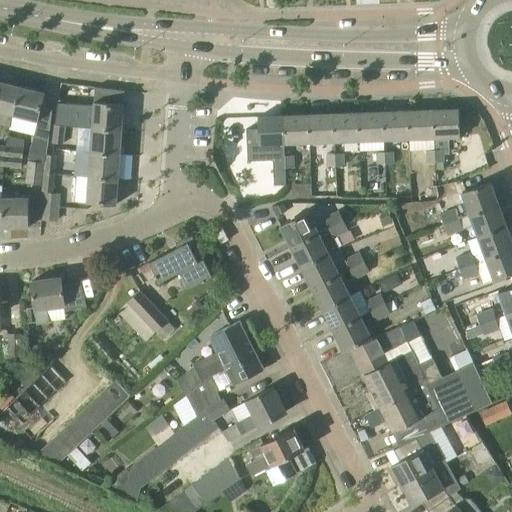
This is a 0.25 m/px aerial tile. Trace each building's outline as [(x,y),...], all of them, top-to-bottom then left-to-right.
[(0,112),(14,116),(21,87),(0,81),(0,112)] [(21,87),(14,116),(38,122),(45,93),(21,87)] [(79,119),(79,127),(122,130),(124,104),(94,102),(93,118),(80,117),(79,119)] [(58,108),(56,125),(66,126),(66,118),(67,108),(58,108)] [(444,150),(444,155),(449,155),(448,137),(460,137),(459,109),(434,110),(435,138),(434,138),(435,150),(444,150)] [(434,110),(410,111),(411,139),(434,138),(435,138),(434,110)] [(386,140),(411,139),(410,111),(385,112),(386,140)] [(361,141),(386,140),(385,112),(360,113),(361,141)] [(360,113),(334,114),(335,142),(361,141),(360,113)] [(310,143),(335,142),(334,114),(309,115),(310,143)] [(285,144),(310,143),(309,115),(284,116),(285,144)] [(258,117),(259,128),(247,129),(248,161),(273,160),(274,186),(286,185),(286,168),(285,156),(285,144),(284,116),(258,117)] [(64,144),(66,126),(56,125),(54,143),(64,144)] [(121,155),(122,130),(79,127),(77,151),(121,155)] [(5,156),(22,158),(23,149),(6,147),(5,156)] [(427,162),(436,162),(435,150),(426,151),(427,162)] [(444,150),(435,150),(436,162),(438,162),(444,162),(444,155),(444,150)] [(119,180),(121,155),(77,151),(75,176),(78,177),(119,180)] [(378,164),(387,164),(386,152),(377,152),(378,164)] [(386,152),(387,164),(394,164),(394,152),(386,152)] [(336,168),(336,153),(328,154),(329,168),(336,168)] [(343,153),(336,153),(336,168),(344,167),(343,153)] [(44,174),(55,175),(57,156),(47,155),(46,161),(44,174)] [(21,169),(22,158),(5,156),(4,167),(21,169)] [(285,156),(286,168),(294,168),(294,156),(285,156)] [(43,185),(45,162),(35,162),(27,161),(27,172),(26,184),(43,185)] [(44,174),(43,185),(42,192),(54,192),(55,175),(44,174)] [(117,205),(119,180),(78,177),(76,199),(87,200),(87,202),(117,205)] [(471,215),(499,205),(490,182),(463,192),(471,215)] [(292,197),(311,196),(311,184),(291,185),(292,197)] [(60,194),(54,193),(44,193),(42,218),(58,220),(60,194)] [(4,198),(4,227),(29,227),(29,198),(4,198)] [(479,237),(507,227),(499,205),(471,215),(479,237)] [(440,215),(444,225),(460,219),(456,209),(440,214),(440,215)] [(292,247),(319,234),(308,212),(281,225),(292,247)] [(330,229),(345,221),(340,212),(325,219),(330,229)] [(460,219),(444,225),(448,236),(464,230),(460,219)] [(340,248),(335,238),(349,231),(345,221),(330,229),(329,229),(319,234),(292,247),(303,268),(329,255),(329,254),(340,248)] [(471,252),(475,263),(487,259),(511,249),(511,240),(507,227),(479,237),(467,241),(471,252)] [(150,262),(160,282),(181,271),(189,287),(213,275),(192,236),(176,244),(178,248),(150,262)] [(511,249),(487,259),(495,281),(511,275),(511,249)] [(471,252),(457,257),(461,268),(475,263),(471,252)] [(313,289),(340,276),(351,270),(366,263),(361,253),(335,266),(329,255),(303,268),(313,289)] [(366,263),(351,270),(355,279),(370,272),(366,263)] [(475,263),(461,268),(465,279),(479,274),(475,263)] [(313,289),(324,310),(350,296),(340,276),(313,289)] [(87,307),(86,302),(81,283),(63,286),(61,277),(32,281),(36,310),(36,309),(38,323),(48,322),(46,308),(64,305),(65,310),(87,307)] [(504,304),(508,314),(511,312),(511,287),(499,292),(504,304)] [(165,340),(176,329),(138,291),(127,302),(165,340)] [(324,310),(334,330),(361,317),(371,312),(387,304),(382,295),(366,303),(360,291),(350,296),(324,310)] [(392,313),(391,312),(387,304),(371,312),(376,321),(392,313)] [(480,325),(496,319),(493,308),(476,314),(480,325)] [(365,326),(361,317),(334,330),(345,351),(351,348),(351,349),(371,338),(365,326)] [(484,336),(501,330),(496,319),(480,325),(484,336)] [(186,396),(209,379),(210,380),(211,379),(229,370),(227,366),(239,359),(244,362),(257,355),(240,321),(211,335),(220,352),(194,364),(195,367),(178,380),(186,396)] [(433,358),(421,336),(414,321),(372,340),(371,338),(351,349),(364,375),(381,409),(413,392),(410,387),(427,378),(431,386),(444,380),(443,377),(433,358)] [(106,367),(120,354),(98,331),(84,345),(106,367)] [(9,357),(21,356),(21,335),(9,335),(9,357)] [(449,358),(457,373),(459,372),(458,370),(461,369),(462,371),(474,365),(466,349),(449,358)] [(511,363),(511,359),(510,353),(509,351),(492,358),(497,369),(511,363)] [(186,396),(196,417),(207,409),(217,402),(221,400),(217,392),(235,383),(235,384),(264,369),(257,355),(244,362),(239,359),(227,366),(229,370),(211,379),(210,380),(209,379),(188,394),(186,396)] [(511,363),(497,369),(500,379),(511,374),(511,363)] [(492,399),(485,385),(480,375),(475,364),(474,365),(462,371),(461,369),(458,370),(459,372),(457,373),(446,379),(445,376),(443,377),(444,380),(431,386),(427,378),(410,387),(413,392),(381,409),(393,432),(409,424),(415,437),(399,445),(400,446),(463,414),(492,399)] [(42,374),(58,390),(66,382),(51,366),(42,374)] [(34,383),(41,376),(32,368),(19,380),(28,388),(34,383)] [(34,383),(49,398),(58,390),(42,374),(41,376),(34,383)] [(116,379),(101,393),(116,409),(131,396),(116,379)] [(25,391),(40,407),(49,398),(34,383),(28,388),(25,391)] [(243,420),(237,424),(242,434),(260,425),(261,425),(286,412),(273,387),(248,400),(241,404),(247,417),(243,419),(243,420)] [(16,399),(32,415),(40,407),(25,391),(16,399)] [(107,418),(116,409),(101,393),(92,402),(107,418)] [(8,408),(23,424),(32,415),(16,399),(8,408)] [(221,400),(217,402),(207,409),(214,419),(229,411),(223,399),(221,400)] [(481,412),(486,424),(511,411),(511,409),(507,399),(481,412)] [(99,426),(107,418),(92,402),(83,410),(99,426)] [(8,408),(0,414),(0,417),(14,432),(23,424),(8,408)] [(207,409),(196,417),(210,435),(220,427),(214,419),(207,409)] [(90,434),(93,432),(99,426),(83,410),(75,418),(90,434)] [(0,438),(5,441),(14,432),(0,417),(0,438)] [(196,417),(188,424),(202,441),(210,435),(196,417)] [(66,427),(81,443),(90,434),(75,418),(66,427)] [(110,440),(119,432),(107,420),(98,429),(110,440)] [(162,444),(171,437),(175,434),(170,424),(152,436),(158,447),(162,444)] [(202,441),(188,424),(187,424),(179,430),(193,448),(202,441)] [(242,434),(237,424),(222,431),(228,442),(242,434)] [(73,451),(74,450),(81,443),(66,427),(57,435),(73,451)] [(256,461),(247,465),(252,476),(305,449),(294,428),(264,443),(261,437),(248,445),(251,449),(256,461)] [(179,430),(175,434),(171,437),(184,455),(193,448),(179,430)] [(403,485),(446,462),(430,432),(417,438),(394,450),(400,461),(392,465),(403,485)] [(57,435),(49,443),(64,459),(73,451),(57,435)] [(171,437),(162,444),(175,462),(184,455),(171,437)] [(58,465),(64,459),(49,443),(36,455),(58,465)] [(162,444),(158,447),(153,451),(167,468),(175,462),(162,444)] [(73,451),(68,456),(82,471),(91,463),(76,448),(73,451)] [(153,451),(144,458),(158,475),(167,468),(153,451)] [(240,478),(237,471),(230,457),(220,464),(233,483),(240,478)] [(158,475),(144,458),(136,464),(149,482),(158,475)] [(460,489),(447,462),(446,462),(403,485),(413,505),(421,501),(429,511),(450,497),(460,489)] [(136,464),(127,471),(141,489),(149,482),(136,464)] [(233,483),(220,464),(211,471),(224,490),(233,483)] [(138,502),(141,489),(127,471),(106,487),(138,502)] [(224,490),(211,471),(202,478),(215,496),(222,491),(224,490)] [(215,496),(202,478),(193,484),(206,503),(215,496)] [(248,492),(242,481),(240,478),(233,483),(224,490),(222,491),(231,504),(248,492)] [(196,509),(206,503),(193,484),(183,491),(184,491),(196,509)] [(175,498),(184,511),(192,511),(196,509),(184,491),(175,498)] [(481,511),(482,511),(471,498),(463,497),(455,505),(450,497),(429,511),(481,511)] [(184,511),(175,498),(157,511),(158,511),(184,511)]
